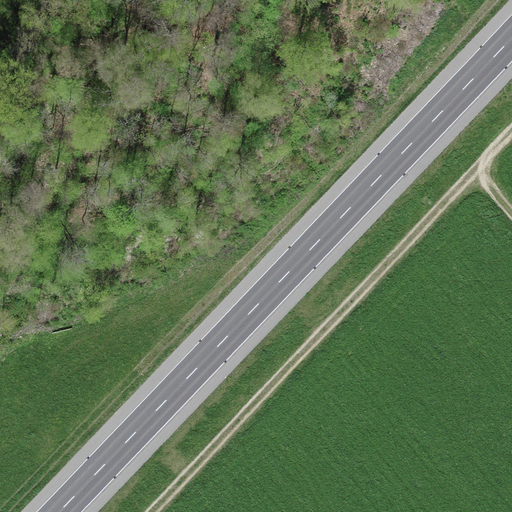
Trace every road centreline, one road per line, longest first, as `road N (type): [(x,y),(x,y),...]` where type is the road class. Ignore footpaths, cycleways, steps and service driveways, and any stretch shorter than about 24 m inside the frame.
road 1 (track): [(3,511),(492,0)]
road 2 (primary): [(57,511),(511,35)]
road 3 (track): [(511,129),(150,511)]
